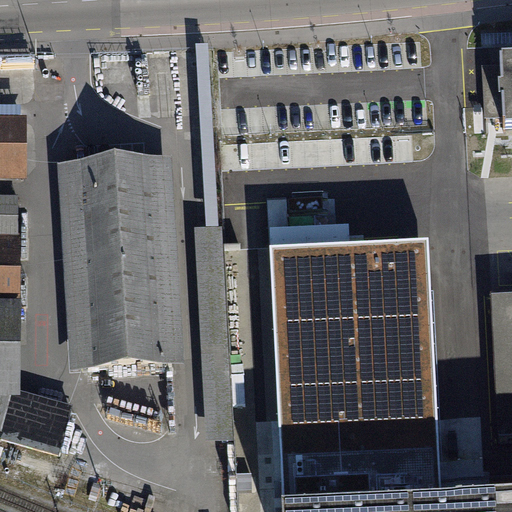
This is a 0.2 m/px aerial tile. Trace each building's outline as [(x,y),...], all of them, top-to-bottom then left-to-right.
[(210,50),(197,51),(207,234),(195,235),(207,448),(234,447),(223,233),(219,233),(216,163),(213,120),(210,50)] [(511,65),(491,67),(495,137),(511,135),(511,65)] [(24,124),(0,124),(0,180),(24,181),(24,124)] [(166,164),(59,170),(71,376),(178,370),(166,164)] [(18,201),(0,200),(0,238),(19,239),(18,201)] [(19,239),(0,238),(0,310),(17,311),(18,310),(19,239)] [(270,261),(282,511),(445,511),(433,252),(270,261)] [(511,302),(489,304),(496,447),(511,445),(511,302)] [(17,311),(0,310),(0,401),(12,401),(13,395),(16,396),(17,311)] [(12,401),(1,440),(60,457),(73,412),(16,396),(13,395),(12,401)] [(1,440),(12,401),(0,401),(0,442),(1,440)]
